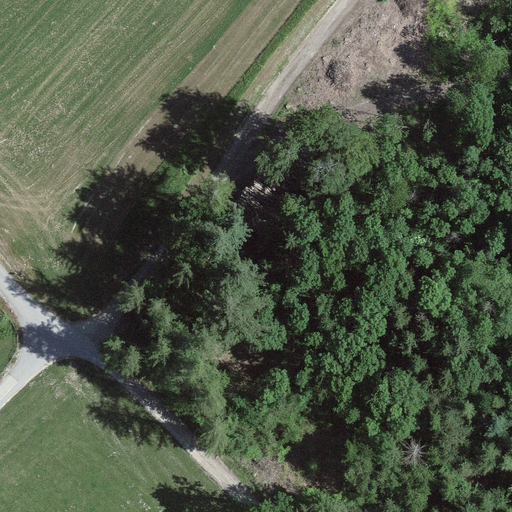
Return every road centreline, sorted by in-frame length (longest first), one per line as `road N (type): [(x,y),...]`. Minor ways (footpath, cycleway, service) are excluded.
road 1 (track): [(88,350),(348,0)]
road 2 (track): [(511,69),(328,114),(228,165)]
road 3 (track): [(254,511),(88,350)]
